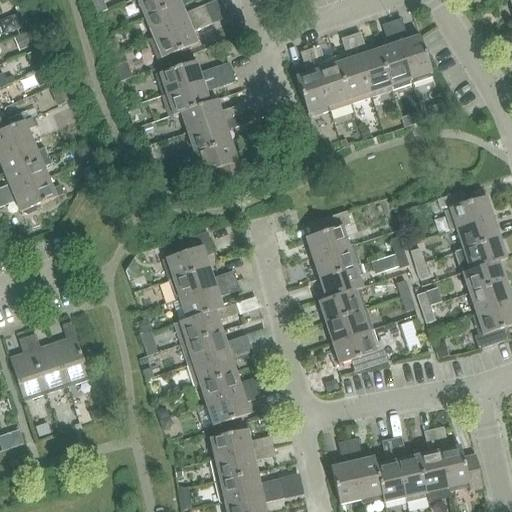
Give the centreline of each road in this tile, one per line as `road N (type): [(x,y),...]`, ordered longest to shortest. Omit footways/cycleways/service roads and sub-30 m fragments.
road 1 (residential): [(306,421),(249,202)]
road 2 (residential): [(511,156),(456,24),(419,0)]
road 3 (residential): [(306,421),(482,389)]
road 4 (residential): [(310,179),(265,47)]
road 5 (residential): [(265,47),(392,0)]
road 6 (residential): [(509,511),(482,389)]
